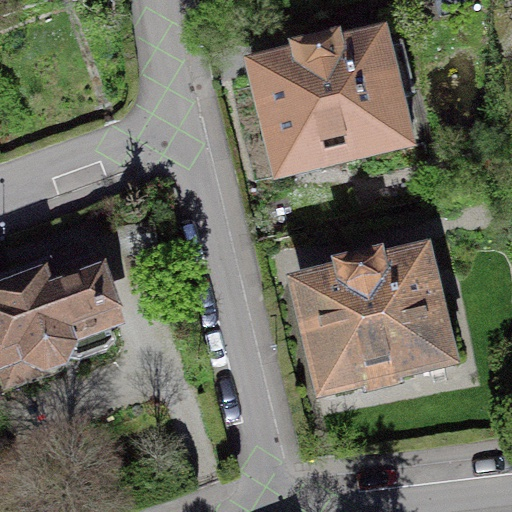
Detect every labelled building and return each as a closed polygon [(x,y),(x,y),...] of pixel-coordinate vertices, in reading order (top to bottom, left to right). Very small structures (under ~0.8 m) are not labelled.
[(373,0),(339,8),(348,43),(411,28),(404,0),(373,0)] [(413,144),(402,100),(413,97),(400,45),(389,48),(388,46),(336,59),(334,49),(296,58),(298,68),(258,78),(270,127),(282,176),(413,144)] [(59,256),(43,262),(51,284),(84,272),(76,250),(59,256)] [(434,321),(420,266),(379,276),(377,266),(359,270),(340,275),(343,284),(301,294),(325,394),(457,362),(446,317),(445,317),(445,318),(434,321)] [(0,381),(4,393),(58,373),(60,372),(63,370),(65,369),(66,367),(67,365),(68,363),(69,361),(69,359),(80,362),(107,351),(114,343),(109,327),(111,327),(91,271),(49,286),(45,275),(1,291),(0,287),(0,381)] [(0,454),(0,482),(17,476),(8,452),(0,454)]
